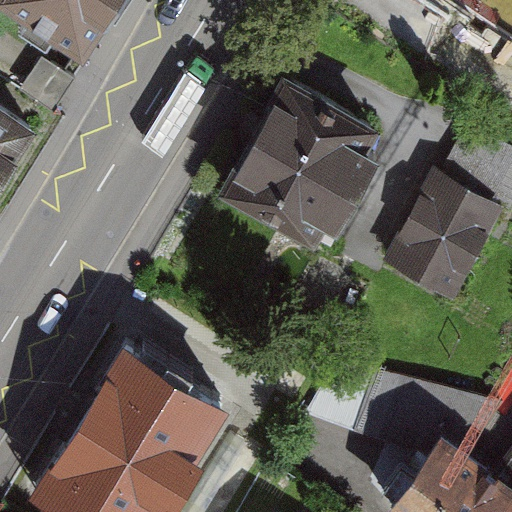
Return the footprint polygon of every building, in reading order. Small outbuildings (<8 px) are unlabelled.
[(127,0),(0,0),(0,1),(0,11),(92,63),(127,0)] [(511,0),(412,0),(504,40),(511,30),(511,0)] [(286,70),(217,195),(321,252),(390,127),(286,70)] [(0,203),(45,128),(0,101),(0,203)] [(511,195),(511,147),(469,127),(448,173),(509,201),(511,195)] [(448,173),(436,166),(388,266),(461,301),(509,201),(448,173)] [(165,511),(233,400),(127,337),(35,490),(72,511),(165,511)] [(312,373),(284,358),(267,392),(295,406),(312,373)] [(339,358),(319,410),(352,423),(372,371),(339,358)] [(511,511),(511,453),(497,474),(436,430),(377,511),(511,511)]
